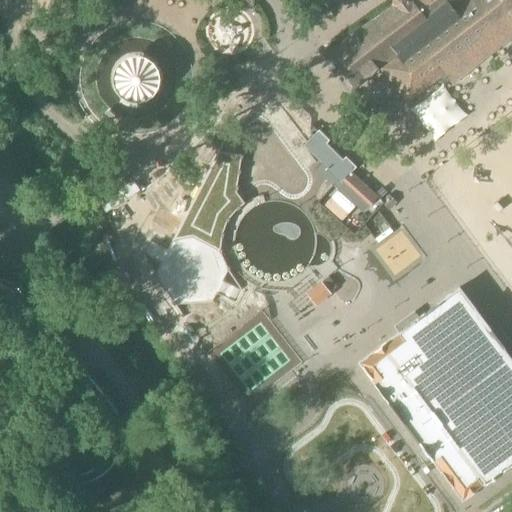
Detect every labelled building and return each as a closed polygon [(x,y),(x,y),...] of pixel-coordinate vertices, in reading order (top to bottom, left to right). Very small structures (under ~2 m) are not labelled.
[(352,89),(354,87),(380,67),(407,102),(443,74),(451,84),(511,36),(511,0),(395,0),(327,52),(352,89)] [(301,14),(301,11),(302,6),(290,4),(289,12),(301,14)] [(341,182),(352,171),(315,134),(296,153),(312,170),(320,162),(341,182)] [(322,282),(307,293),(316,304),(330,293),(329,292),(335,287),(328,278),(322,283),(322,282)] [(511,358),(457,287),(357,365),(461,502),(511,463),(511,358)] [(0,310),(0,313),(22,341),(31,334),(7,305),(0,310)]
